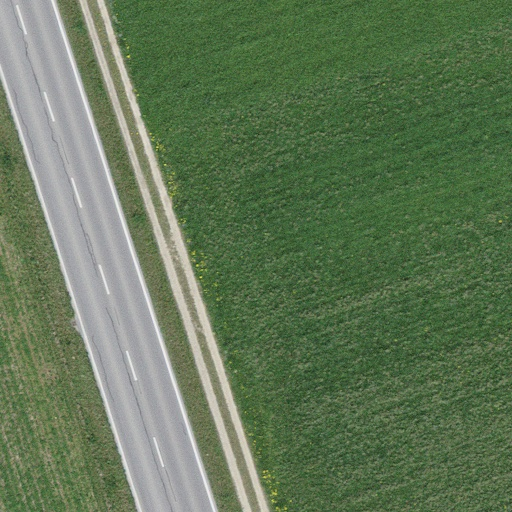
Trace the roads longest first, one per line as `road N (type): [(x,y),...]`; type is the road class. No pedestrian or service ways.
road 1 (secondary): [(14,0),(176,511)]
road 2 (track): [(248,511),(89,0)]
